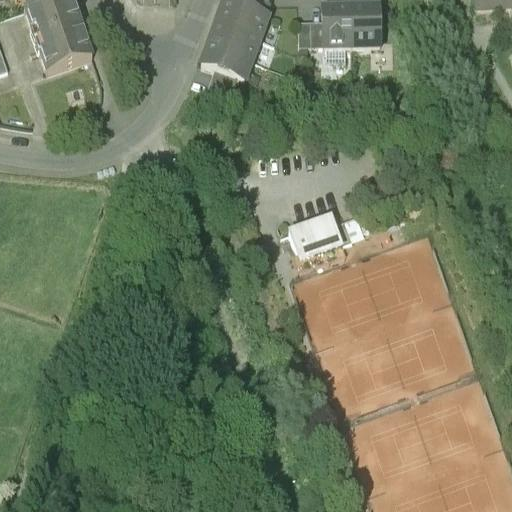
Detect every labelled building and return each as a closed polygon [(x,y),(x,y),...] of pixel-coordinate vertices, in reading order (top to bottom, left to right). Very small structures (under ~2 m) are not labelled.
[(511,0),(473,0),(474,13),(510,11),(510,3),(511,3),(511,0)] [(23,17),(45,81),(90,65),(68,1),(23,17)] [(240,2),(236,13),(259,21),(263,10),(240,2)] [(223,8),(215,30),(258,46),(266,24),(259,21),(236,13),(223,8)] [(378,13),(349,14),(350,54),(379,54),(378,13)] [(344,54),(350,54),(349,14),(320,15),(321,28),(321,52),(321,55),(324,55),(324,65),(344,65),(344,54)] [(297,53),(321,52),(321,28),(297,28),(297,53)] [(215,30),(207,51),(250,67),(258,46),(215,30)] [(243,88),(250,67),(207,51),(199,72),(212,77),(235,85),(243,88)] [(227,108),(235,85),(212,77),(204,100),(227,108)] [(330,224),(287,240),(295,262),(289,264),(296,282),(344,265),(340,252),(333,232),(330,224)] [(340,252),(363,244),(356,225),(333,232),(340,252)]
